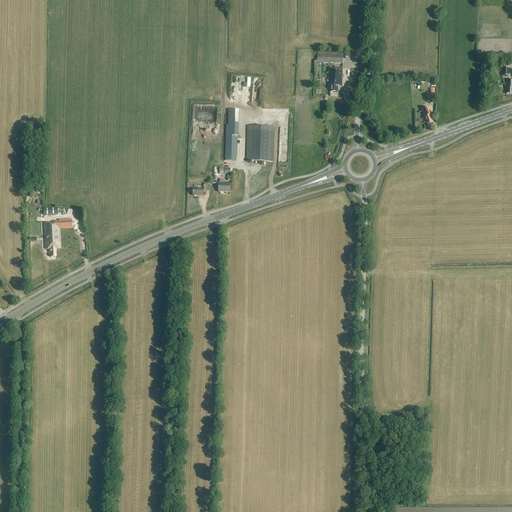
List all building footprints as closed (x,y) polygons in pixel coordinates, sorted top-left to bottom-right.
[(342,64),(343,56),(317,55),(317,63),(342,64)] [(329,69),(328,87),(331,87),(330,93),(337,93),(338,87),(342,87),(342,69),(329,69)] [(427,124),(432,122),(429,116),(431,115),(428,108),(421,110),(424,117),(427,124)] [(239,137),(239,126),(238,126),(239,114),(228,114),(228,126),(227,126),(226,161),(236,161),(237,137),(239,137)] [(272,162),(273,127),(248,126),(247,161),(272,162)] [(230,193),(230,184),(224,184),(224,180),(220,180),(220,184),(219,184),(218,192),(230,193)] [(207,191),(207,185),(203,185),(203,189),(193,189),(193,196),(203,196),(204,191),(207,191)] [(59,229),(72,228),(72,221),(48,222),(48,223),(44,223),(46,250),(49,250),(49,256),(51,256),(51,258),(56,257),(56,249),(60,249),(59,229)]
